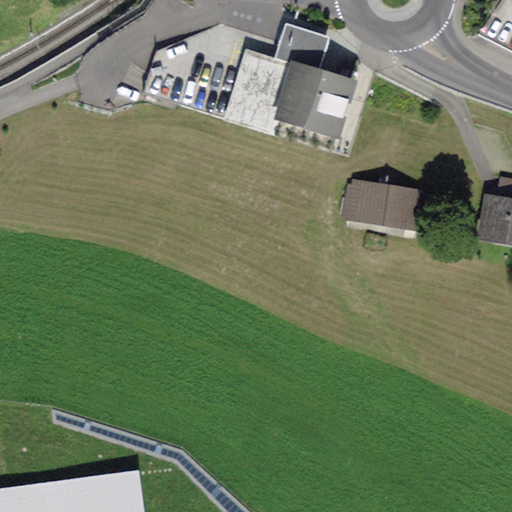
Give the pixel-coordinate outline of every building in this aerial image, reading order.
[(511,0),(500,0),(478,33),(511,50),(511,0)] [(293,76),(178,41),(156,50),(149,73),(184,84),(179,103),(329,150),(349,85),(295,69),(293,76)] [(491,199),(484,235),(511,239),(511,180),(505,179),(501,201),(491,199)] [(349,187),(345,213),(414,225),(420,193),(356,182),(355,188),(349,187)] [(0,404),(111,440),(115,429),(182,450),(248,511),(409,511),(372,427),(150,300),(0,284),(0,404)] [(248,511),(182,450),(115,429),(111,440),(0,404),(0,511),(248,511)]
